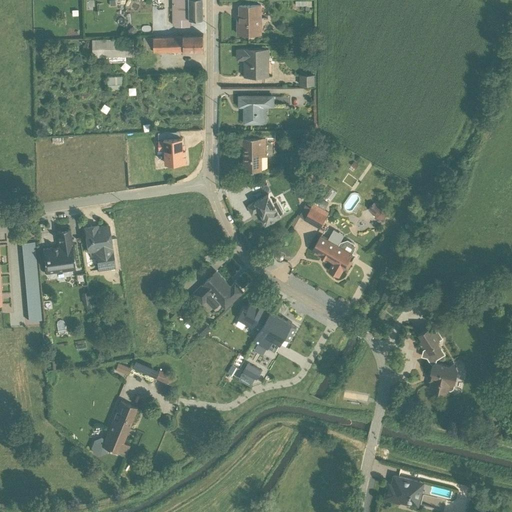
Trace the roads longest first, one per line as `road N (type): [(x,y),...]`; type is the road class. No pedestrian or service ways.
road 1 (track): [(511,445),(378,411),(263,397),(191,460),(139,490),(67,509),(0,508)]
road 2 (residential): [(208,185),(231,241),(254,270),(366,336),(378,353),(384,387),(357,511)]
road 3 (track): [(164,511),(225,470),(265,426),(280,424),(511,481)]
road 4 (residential): [(208,185),(0,214)]
road 5 (residential): [(208,0),(208,185)]
